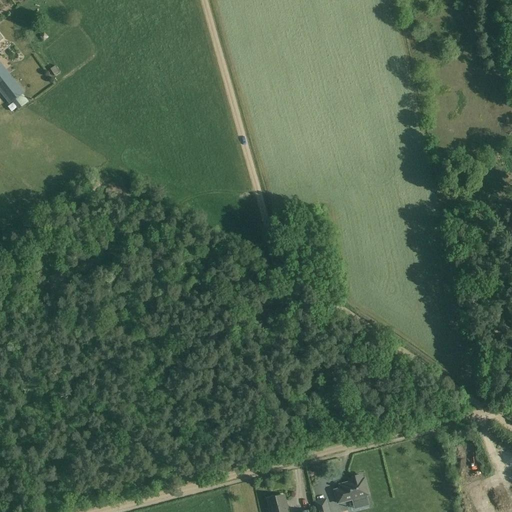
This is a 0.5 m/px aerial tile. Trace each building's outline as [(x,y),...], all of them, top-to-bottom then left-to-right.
[(49,30),(40,37),(44,42),(53,36),(49,30)] [(1,62),(0,62),(0,92),(9,105),(25,93),(1,62)] [(350,480),(351,483),(341,486),(342,489),(335,491),(338,503),(346,501),(352,499),(354,503),(367,500),(366,495),(368,495),(364,480),(362,480),(361,475),(353,477),(354,479),(350,480)] [(271,511),(287,511),(284,496),(269,499),(271,511)] [(330,511),(327,498),(315,502),(317,511),(330,511)]
